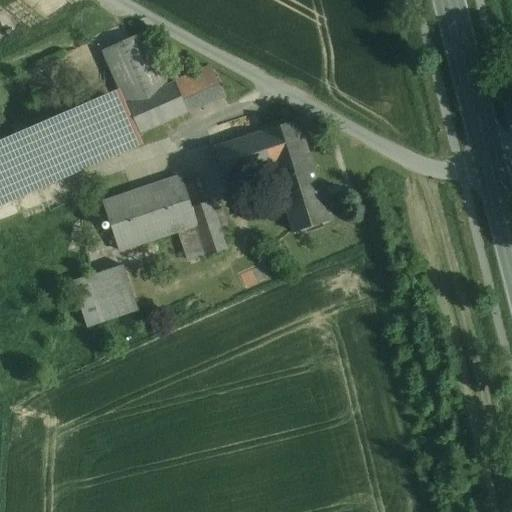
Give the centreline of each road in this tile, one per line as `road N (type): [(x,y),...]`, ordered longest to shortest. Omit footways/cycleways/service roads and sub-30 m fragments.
road 1 (unclassified): [(119,0),(400,158),(444,171),(487,160)]
road 2 (primary): [(487,160),(446,0)]
